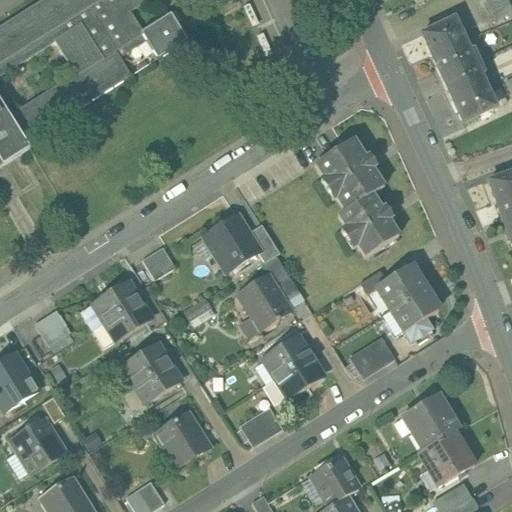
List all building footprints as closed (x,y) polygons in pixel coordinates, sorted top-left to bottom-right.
[(44,0),(0,28),(0,169),(30,151),(25,144),(131,78),(115,53),(142,36),(141,35),(143,34),(130,14),(151,0),(44,0)] [(511,7),(509,0),(489,0),(484,2),(492,24),(511,16),(511,7)] [(155,25),(145,6),(133,12),(144,31),(155,25)] [(143,34),(141,35),(142,36),(157,61),(187,42),(171,16),(143,34)] [(448,19),(437,25),(438,28),(422,36),(426,45),(426,49),(429,57),(432,59),(465,44),(454,20),(450,22),(448,19)] [(465,44),(432,59),(437,70),(435,73),(440,82),(478,65),(472,53),(470,54),(465,44)] [(478,65),(440,82),(443,89),(446,89),(453,103),(485,88),(479,75),(482,74),(478,65)] [(485,88),(453,103),(451,105),(454,112),(458,112),(462,124),(479,116),(481,120),(492,114),(491,111),(495,109),(485,88)] [(344,214),(372,197),(383,190),(371,171),(375,168),(369,159),(365,161),(353,142),(314,166),(323,181),(320,183),(332,203),(335,200),(344,214)] [(511,170),(506,173),(507,176),(488,183),(497,207),(511,201),(511,170)] [(372,197),(344,214),(337,218),(345,231),(341,233),(352,251),(356,249),(364,261),(398,240),(388,222),(392,220),(385,209),(381,212),(372,197)] [(511,201),(497,207),(501,218),(498,219),(502,230),(511,225),(511,201)] [(237,219),(204,240),(227,275),(258,255),(259,254),(252,242),(237,219)] [(511,225),(502,230),(506,240),(509,239),(511,247),(511,225)] [(279,256),(265,234),(252,242),(259,254),(258,255),(264,266),(276,258),(279,256)] [(175,270),(162,250),(152,256),(165,277),(175,270)] [(165,277),(152,256),(142,263),(155,283),(165,277)] [(276,258),(264,266),(261,268),(268,279),(269,278),(279,293),(292,284),(276,258)] [(386,284),(376,291),(367,298),(380,319),(424,291),(410,269),(386,284)] [(380,273),(359,286),(367,298),(376,291),(386,284),(380,273)] [(268,279),(236,298),(259,334),(275,324),(276,325),(279,324),(278,322),(292,314),(286,304),(279,293),(269,278),(268,279)] [(299,296),(292,284),(279,293),(286,304),(299,296)] [(128,285),(94,306),(106,324),(139,304),(128,285)] [(424,291),(380,319),(394,341),(404,334),(410,344),(432,331),(426,321),(438,313),(424,291)] [(205,303),(185,315),(194,329),(213,317),(205,303)] [(139,304),(106,324),(117,343),(151,322),(139,304)] [(70,335),(56,313),(45,321),(58,342),(70,335)] [(58,342),(45,321),(34,327),(48,349),(58,342)] [(297,339),(263,361),(276,381),(310,360),(297,339)] [(395,361),(381,339),(370,346),(384,368),(395,361)] [(384,368),(370,346),(360,353),(374,375),(384,368)] [(157,347),(123,368),(134,387),(168,366),(157,347)] [(360,353),(349,360),(363,382),(374,375),(360,353)] [(16,355),(0,365),(0,413),(2,416),(39,393),(16,355)] [(276,381),(266,387),(265,392),(273,405),(274,405),(277,406),(287,400),(288,401),(322,380),(310,360),(276,381)] [(168,366),(134,387),(146,406),(180,384),(168,366)] [(438,398),(401,420),(422,454),(454,435),(458,432),(438,398)] [(53,399),(41,407),(54,427),(65,419),(53,399)] [(283,432),(269,410),(259,416),(273,438),(283,432)] [(175,422),(152,436),(153,437),(155,436),(164,451),(167,449),(179,468),(174,471),(175,472),(211,451),(211,450),(209,450),(188,417),(190,416),(189,415),(176,423),(175,422)] [(273,438),(259,416),(249,422),(263,444),(273,438)] [(45,422),(9,444),(10,446),(11,445),(31,477),(30,478),(31,479),(67,457),(65,455),(65,456),(45,424),(46,424),(45,422)] [(263,444),(249,422),(239,429),(253,451),(263,444)] [(422,454),(418,456),(428,473),(433,469),(443,486),(474,468),(454,435),(422,454)] [(340,462),(312,479),(330,509),(348,498),(358,492),(340,462)] [(92,511),(73,480),(39,502),(45,511),(92,511)] [(154,511),(164,506),(150,485),(138,494),(149,511),(154,511)] [(465,489),(444,501),(450,511),(451,511),(471,500),(465,489)] [(271,511),(263,498),(252,505),(255,511),(271,511)] [(330,509),(325,511),(356,511),(348,498),(330,509)] [(451,511),(476,511),(478,511),(471,500),(451,511)]
